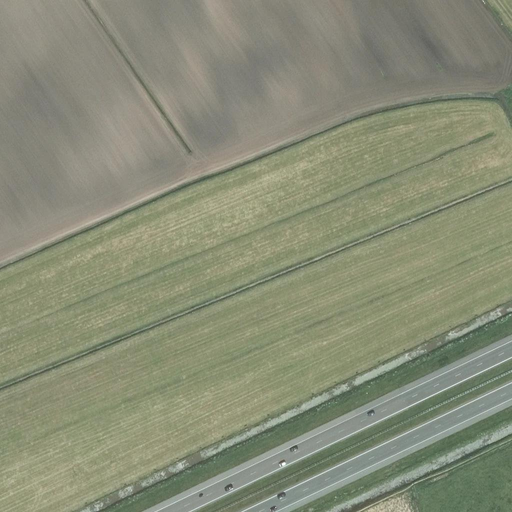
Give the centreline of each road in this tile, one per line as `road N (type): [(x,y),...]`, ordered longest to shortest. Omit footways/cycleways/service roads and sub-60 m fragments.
road 1 (motorway): [(511,349),(173,511)]
road 2 (motorway): [(260,511),(511,391)]
